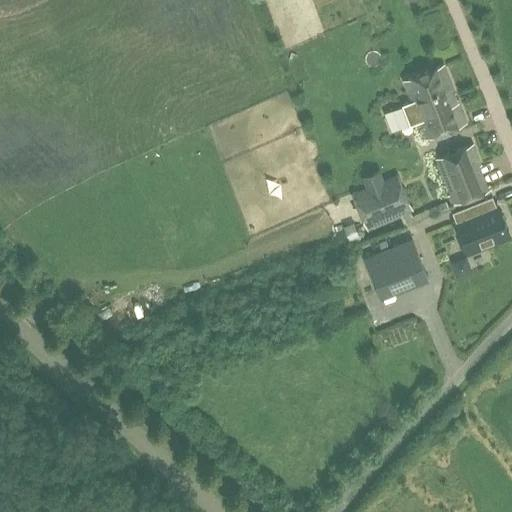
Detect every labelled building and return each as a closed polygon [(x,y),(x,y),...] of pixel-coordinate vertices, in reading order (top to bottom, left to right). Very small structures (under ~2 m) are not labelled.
[(428,138),(465,124),(443,66),(406,80),(414,102),(405,105),(412,124),(421,120),(428,138)] [(497,126),(494,113),(477,117),(480,130),(497,126)] [(478,166),(482,164),(474,144),(437,158),(455,203),(492,188),(490,185),(486,186),(478,166)] [(397,174),(382,180),(385,188),(371,193),(368,185),(352,191),(365,224),(410,207),(397,174)] [(456,222),(468,253),(511,236),(499,205),(497,206),(493,196),(454,212),(457,221),(456,222)] [(365,258),(380,295),(428,276),(413,239),(365,258)] [(416,347),(409,332),(390,341),(397,355),(416,347)]
